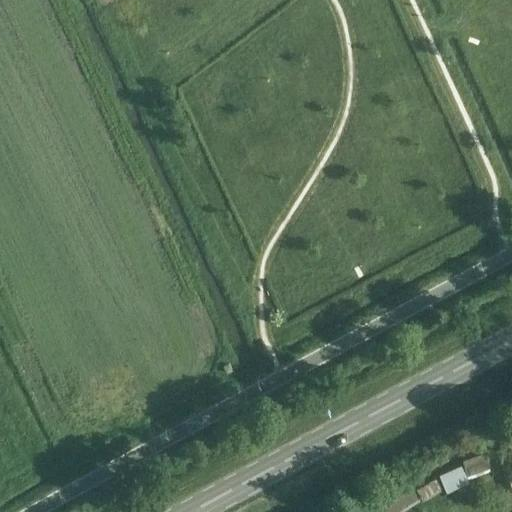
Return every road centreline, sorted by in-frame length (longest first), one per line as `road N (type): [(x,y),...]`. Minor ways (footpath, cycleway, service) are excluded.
road 1 (unclassified): [(511,254),(36,511)]
road 2 (primary): [(192,511),(511,340)]
